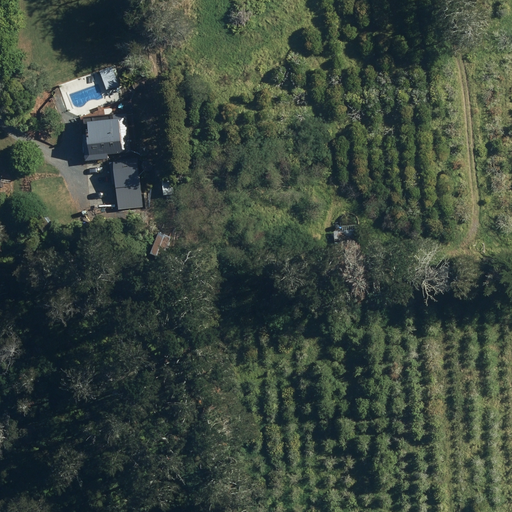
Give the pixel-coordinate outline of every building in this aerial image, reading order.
[(131,152),(127,114),(111,116),(111,121),(86,124),(87,135),(81,135),(85,162),(108,159),(107,154),(131,152)] [(136,159),(111,162),(115,189),(139,186),(136,159)] [(0,188),(7,189),(9,170),(0,169),(0,188)] [(53,226),(44,213),(34,219),(43,232),(53,226)] [(360,231),(334,233),(335,256),(361,254),(360,231)]
